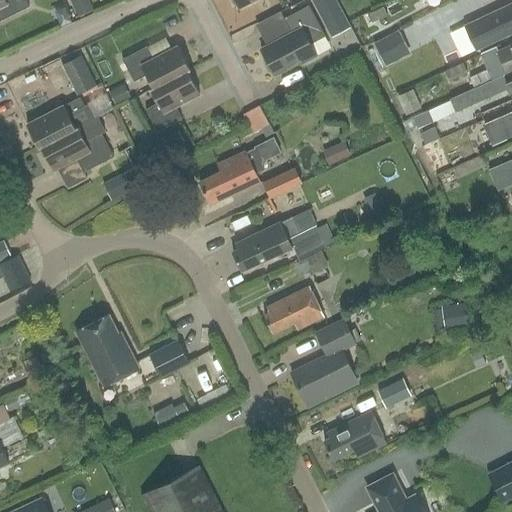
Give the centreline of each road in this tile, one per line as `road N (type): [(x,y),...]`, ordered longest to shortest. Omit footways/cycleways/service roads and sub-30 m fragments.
road 1 (residential): [(319,511),(187,255),(162,240),(130,237),(56,262)]
road 2 (residential): [(0,72),(150,0)]
